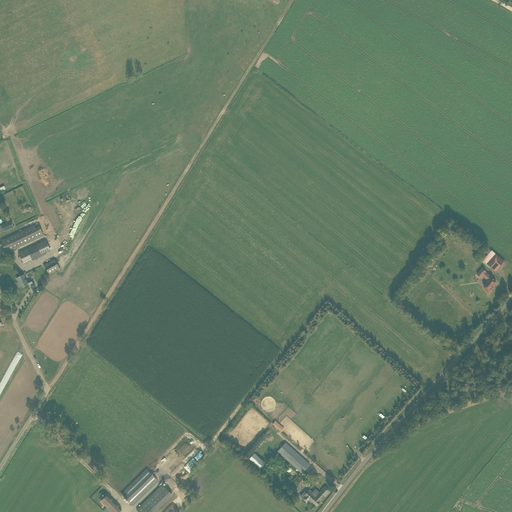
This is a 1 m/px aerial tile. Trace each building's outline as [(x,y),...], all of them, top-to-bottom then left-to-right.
[(4,231),(13,227),(11,221),(2,226),(4,231)] [(43,236),(38,224),(1,241),(7,253),(43,236)] [(38,243),(39,248),(36,249),(38,254),(51,250),(48,239),(38,243)] [(24,250),(18,253),(24,265),(29,262),(33,261),(27,249),(24,250)] [(501,265),(503,262),(495,255),(487,264),(490,267),(496,261),(501,265)] [(49,275),(60,269),(54,259),(44,265),(49,275)] [(482,269),(477,275),(480,278),(482,275),(487,279),(485,281),(487,283),(483,287),(486,289),(485,290),(489,293),(494,287),(494,286),(496,283),(493,281),(494,280),(490,276),(489,276),(485,272),(486,272),(482,269)] [(19,285),(21,289),(28,285),(33,283),(31,280),(27,282),(23,275),(16,278),(20,285),(19,285)] [(276,420),(273,424),(282,432),(285,429),(276,420)] [(278,452),(302,473),(310,465),(285,443),(278,452)] [(250,459),(262,470),(268,463),(256,453),(250,459)] [(121,494),(132,505),(157,480),(147,469),(121,494)] [(295,491),(307,478),(302,474),(291,487),(295,491)] [(162,485),(136,510),(138,511),(153,511),(172,495),(162,485)] [(324,495),(325,496),(329,491),(325,487),(320,492),(321,492),(317,497),(309,490),(305,495),(304,494),(301,497),(306,501),(309,499),(316,506),(319,502),(319,501),(324,495)] [(101,502),(106,507),(103,511),(104,511),(119,511),(121,510),(107,495),(101,502)]
